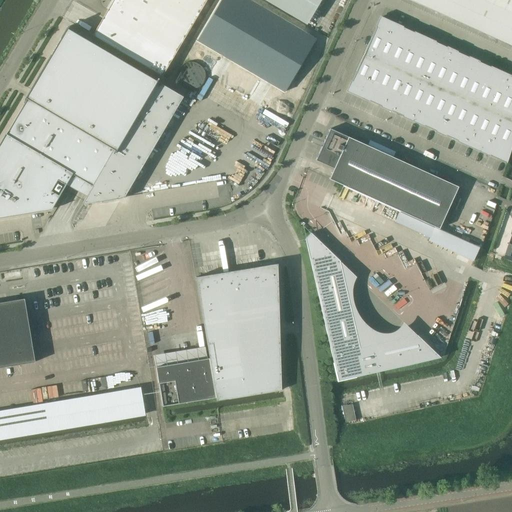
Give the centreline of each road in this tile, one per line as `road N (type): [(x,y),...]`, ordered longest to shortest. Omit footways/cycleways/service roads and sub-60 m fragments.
road 1 (unclassified): [(262,207),(298,269),(330,511)]
road 2 (unclassified): [(0,260),(218,224),(262,207)]
road 3 (unclassified): [(262,207),(364,0)]
road 4 (residential): [(342,511),(511,485)]
